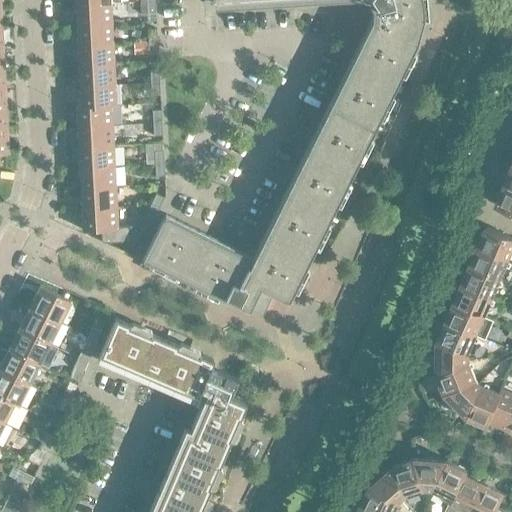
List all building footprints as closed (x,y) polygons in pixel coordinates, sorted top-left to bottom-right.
[(287,300),(309,256),(315,243),(311,241),(319,224),(324,226),(337,200),(332,198),(341,181),(345,183),(358,157),(354,155),(362,138),(367,140),(380,114),(375,112),(384,94),(388,97),(416,41),(423,16),(422,5),(417,5),(416,0),(211,0),(211,1),(222,0),(372,0),(377,7),(375,21),(250,273),(244,271),(249,261),(162,218),(141,259),(155,265),(157,261),(175,269),(172,274),(229,302),(230,299),(260,314),(267,299),(265,298),(269,291),(271,292),(287,300)] [(155,12),(155,1),(146,1),(146,13),(155,12)] [(110,3),(75,4),(76,25),(111,23),(110,3)] [(111,23),(76,25),(77,45),(112,43),(111,23)] [(147,29),(148,42),(157,41),(156,28),(147,29)] [(158,53),(157,41),(148,42),(149,54),(158,53)] [(112,43),(77,45),(78,65),(114,64),(112,43)] [(114,64),(78,65),(79,86),(114,84),(114,64)] [(150,82),(159,82),(158,69),(149,69),(150,82)] [(160,94),(159,82),(150,82),(151,95),(160,94)] [(114,84),(79,86),(80,105),(80,106),(112,104),(112,106),(116,106),(114,84)] [(80,106),(80,105),(76,105),(77,127),(113,125),(112,106),(112,104),(80,106)] [(152,123),(161,122),(160,110),(152,110),(152,123)] [(162,135),(161,122),(152,123),(153,135),(162,135)] [(113,125),(77,127),(78,147),(114,145),(113,125)] [(114,145),(78,147),(79,167),(115,165),(114,145)] [(154,163),(163,163),(163,150),(154,151),(154,163)] [(164,176),(163,163),(154,163),(155,176),(164,176)] [(115,165),(79,167),(80,187),(116,186),(115,165)] [(496,204),(511,210),(511,188),(504,185),(496,204)] [(116,186),(80,187),(81,208),(117,206),(116,186)] [(158,208),(164,197),(156,193),(150,204),(158,208)] [(158,208),(150,204),(144,216),(152,220),(158,208)] [(117,206),(81,208),(82,229),(100,228),(101,241),(104,242),(128,241),(127,226),(118,226),(117,206)] [(511,251),(511,237),(486,226),(478,246),(509,259),(511,251)] [(509,259),(478,246),(470,265),(501,278),(509,259)] [(501,278),(470,265),(462,284),(493,297),(501,278)] [(454,302),(485,315),(493,297),(462,284),(454,302)] [(29,307),(59,322),(70,300),(39,285),(29,307)] [(485,315),(454,302),(446,322),(477,335),(485,315)] [(59,322),(29,307),(18,327),(49,342),(59,322)] [(194,511),(195,511),(196,511),(197,511),(209,484),(207,483),(216,463),(218,463),(230,436),(228,435),(232,426),(233,427),(245,401),(229,394),(236,376),(217,367),(215,370),(209,367),(213,359),(186,348),(185,350),(177,346),(177,344),(150,332),(149,334),(140,330),(141,329),(115,317),(99,354),(101,355),(99,360),(109,364),(111,359),(197,396),(197,395),(207,399),(191,434),(187,432),(152,511),(194,511)] [(438,341),(469,354),(469,353),(477,335),(446,322),(438,339),(438,341)] [(49,342),(18,327),(8,347),(39,363),(49,342)] [(87,336),(96,340),(100,331),(91,327),(87,336)] [(87,336),(78,357),(87,361),(96,340),(87,336)] [(469,354),(438,341),(436,373),(437,375),(469,360),(469,354)] [(39,363),(8,347),(0,363),(0,368),(29,383),(39,363)] [(75,366),(83,370),(87,361),(78,357),(75,366)] [(445,392),(477,378),(469,361),(469,360),(437,375),(445,392)] [(29,383),(0,368),(0,394),(13,401),(13,402),(18,405),(29,383)] [(477,378),(445,392),(445,393),(468,416),(481,385),(480,384),(477,378)] [(481,385),(468,416),(488,425),(490,420),(489,420),(499,395),(498,394),(481,385)] [(489,420),(490,420),(509,428),(511,422),(511,392),(501,387),(498,394),(499,395),(489,420)] [(60,399),(68,403),(73,393),(65,389),(60,399)] [(0,419),(3,421),(13,402),(13,401),(0,394),(0,419)] [(64,411),(68,403),(60,399),(56,407),(64,411)] [(39,439),(48,444),(53,435),(37,427),(32,436),(39,439)] [(44,452),(48,444),(39,439),(35,448),(44,452)] [(426,491),(414,457),(395,463),(407,496),(426,491)] [(435,491),(449,460),(448,459),(415,457),(414,457),(426,491),(435,491)] [(452,500),(467,469),(449,460),(435,491),(451,500),(452,500)] [(407,496),(395,463),(394,463),(370,486),(401,502),(407,496)] [(452,500),(451,500),(449,503),(461,509),(459,511),(469,511),(484,483),(467,474),(469,469),(467,469),(452,500)] [(29,485),(33,476),(23,472),(19,480),(29,485)] [(24,494),(29,485),(19,480),(15,489),(24,494)] [(484,483),(469,511),(504,511),(497,509),(505,494),(484,483)] [(395,511),(401,502),(370,486),(361,504),(376,511),(395,511)]
